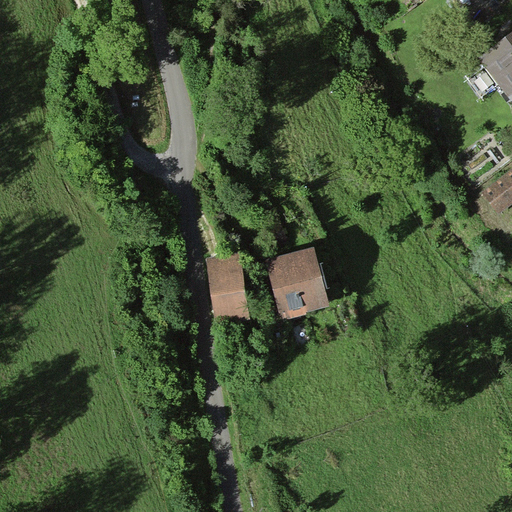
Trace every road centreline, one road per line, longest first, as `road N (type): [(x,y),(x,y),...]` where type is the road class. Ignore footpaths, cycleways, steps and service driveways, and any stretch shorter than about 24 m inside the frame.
road 1 (unclassified): [(150,0),(183,134),(235,511)]
road 2 (track): [(81,0),(129,149),(158,164),(187,164)]
